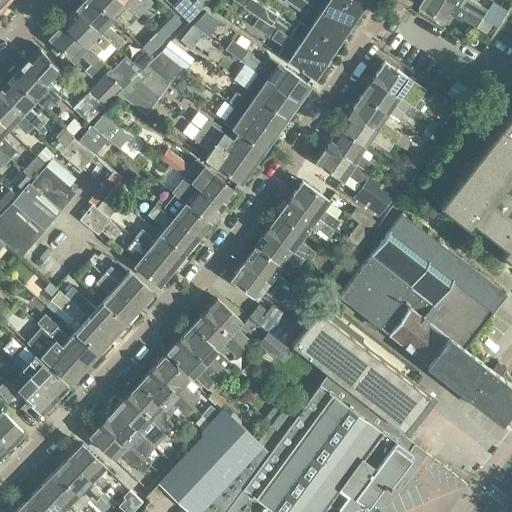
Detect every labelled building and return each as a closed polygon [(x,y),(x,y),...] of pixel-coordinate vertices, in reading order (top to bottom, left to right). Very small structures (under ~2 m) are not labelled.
[(0,0),(0,9),(8,0),(0,0)] [(93,0),(82,0),(75,9),(111,43),(117,48),(125,40),(107,23),(112,18),(93,0)] [(137,15),(121,0),(93,0),(112,18),(118,11),(130,22),(137,15)] [(121,0),(137,15),(144,7),(150,1),(149,0),(121,0)] [(193,0),(182,13),(189,20),(209,0),(193,0)] [(234,0),(258,17),(275,28),(326,61),(329,56),(328,56),(335,45),(337,46),(337,44),(299,19),(294,26),(256,0),(234,0)] [(275,0),(273,3),(293,16),(296,12),(277,0),(275,0)] [(284,0),(304,12),(299,19),(337,44),(348,29),(306,0),(284,0)] [(306,0),(348,29),(359,13),(339,0),(306,0)] [(367,0),(339,0),(359,13),(359,12),(358,11),(365,1),(366,2),(367,0)] [(492,23),(453,0),(424,0),(422,5),(450,22),(455,13),(487,32),(492,23)] [(453,0),(492,23),(494,24),(497,18),(487,12),(488,9),(473,0),(453,0)] [(111,43),(75,9),(61,23),(97,56),(104,48),(106,50),(111,43)] [(181,21),(174,14),(155,33),(163,40),(181,21)] [(282,45),(277,52),(314,77),(322,65),(322,66),(326,61),(275,28),(258,17),(253,25),(270,37),(282,45)] [(104,63),(97,56),(61,23),(49,36),(74,60),(79,55),(90,64),(84,70),(91,76),(104,63)] [(191,25),(180,40),(191,48),(199,39),(202,34),(191,25)] [(150,53),(163,40),(155,33),(142,46),(150,53)] [(194,57),(173,41),(164,52),(181,65),(186,68),(194,57)] [(299,102),(311,85),(279,61),(278,63),(268,56),(263,63),(246,51),(231,41),(226,49),(258,72),(270,81),(299,102)] [(56,78),(62,70),(38,48),(24,62),(63,98),(66,94),(64,92),(61,88),(64,85),(56,78)] [(149,61),(171,78),(181,65),(164,52),(161,49),(149,61)] [(141,68),(146,63),(135,53),(130,59),(141,68)] [(89,88),(90,88),(106,103),(141,68),(130,59),(125,54),(112,68),(110,67),(89,88)] [(372,78),(416,108),(421,101),(417,98),(424,88),(384,61),(372,78)] [(11,77),(15,81),(35,99),(44,107),(50,100),(54,103),(57,100),(59,101),(63,98),(24,62),(11,77)] [(170,81),(150,66),(139,76),(136,79),(159,97),(170,81)] [(246,88),(252,92),(260,99),(288,118),(299,102),(270,81),(258,72),(251,81),(246,88)] [(35,99),(15,81),(11,77),(7,81),(0,88),(0,94),(34,126),(39,131),(46,123),(29,106),(35,99)] [(361,95),(398,120),(403,112),(412,118),(418,110),(416,108),(372,78),(361,95)] [(136,79),(124,97),(146,114),(159,97),(136,79)] [(73,107),(77,111),(88,121),(106,103),(90,88),(73,107)] [(235,90),(228,100),(234,105),(235,105),(276,134),(288,118),(260,99),(252,92),(246,88),(241,95),(235,90)] [(511,90),(499,107),(507,114),(438,203),(469,227),(473,221),(505,246),(500,251),(511,260),(511,90)] [(0,94),(0,120),(8,128),(13,122),(26,134),(34,126),(0,94)] [(350,111),(395,142),(397,143),(402,136),(392,128),(398,120),(361,95),(350,111)] [(224,120),(238,130),(265,150),(276,134),(235,105),(234,105),(224,120)] [(63,126),(74,135),(88,121),(77,111),(63,126)] [(338,128),(365,146),(371,138),(389,150),(395,142),(350,111),(338,128)] [(124,131),(105,114),(95,126),(114,142),(124,131)] [(429,118),(424,125),(437,134),(442,126),(429,118)] [(205,119),(199,128),(253,166),(265,150),(238,130),(233,139),(205,119)] [(2,134),(8,128),(0,120),(0,148),(8,156),(16,147),(2,134)] [(73,136),(74,135),(63,126),(64,128),(50,143),(58,150),(72,136),(73,136)] [(209,149),(204,156),(214,164),(241,183),(253,166),(199,128),(193,138),(209,149)] [(327,144),(366,172),(369,167),(366,166),(370,161),(360,154),(365,146),(338,128),(327,144)] [(97,129),(86,141),(96,151),(107,138),(97,129)] [(97,156),(73,136),(72,136),(58,150),(84,171),(97,156)] [(315,161),(343,180),(346,175),(360,184),(368,173),(366,172),(327,144),(315,161)] [(55,153),(47,146),(40,153),(48,160),(55,153)] [(166,146),(159,156),(181,172),(188,162),(166,146)] [(0,148),(0,163),(4,166),(10,158),(8,156),(0,148)] [(407,167),(415,173),(423,162),(415,156),(407,167)] [(33,179),(45,165),(36,157),(24,170),(33,179)] [(222,206),(235,190),(195,158),(183,174),(184,175),(189,178),(222,206)] [(47,166),(34,183),(64,208),(78,192),(47,166)] [(22,190),(30,180),(21,171),(12,181),(22,190)] [(396,193),(386,186),(368,173),(360,184),(350,197),(378,216),(387,203),(396,193)] [(174,193),(209,222),(222,206),(189,178),(184,175),(171,191),(174,193)] [(392,177),(386,186),(396,193),(402,184),(392,177)] [(295,190),(290,198),(333,229),(337,225),(340,220),(323,208),(328,200),(302,180),(295,190)] [(29,248),(34,242),(64,208),(34,183),(31,181),(21,194),(19,196),(0,216),(0,237),(22,257),(29,248)] [(118,182),(110,192),(119,198),(126,189),(118,182)] [(0,212),(14,197),(5,189),(0,195),(0,212)] [(110,192),(98,207),(110,217),(123,203),(110,192)] [(155,202),(197,237),(209,222),(174,193),(165,204),(158,198),(155,202)] [(290,198),(278,214),(304,233),(309,227),(326,239),(333,229),(290,198)] [(185,252),(197,237),(155,202),(145,214),(161,226),(158,230),(185,252)] [(98,234),(102,228),(110,218),(97,208),(91,203),(78,218),(98,234)] [(374,220),(354,206),(347,215),(358,222),(346,238),(355,245),(374,220)] [(266,230),(303,257),(308,261),(315,252),(298,241),(304,233),(278,214),(266,230)] [(110,218),(102,228),(114,237),(122,227),(110,218)] [(143,231),(136,239),(172,268),(185,252),(158,230),(152,238),(143,231)] [(266,230),(254,246),(280,266),(287,256),(298,264),(303,257),(266,230)] [(139,257),(134,264),(159,284),(172,268),(136,239),(133,237),(126,246),(139,257)] [(348,253),(355,245),(346,238),(339,247),(348,253)] [(275,273),(280,266),(254,246),(243,262),(285,294),(290,288),(292,285),(275,273)] [(243,262),(230,278),(257,299),(263,290),(272,297),(278,302),(282,298),(285,294),(243,262)] [(327,275),(333,280),(342,269),(336,264),(327,275)] [(110,267),(102,275),(139,307),(152,292),(129,271),(122,278),(110,267)] [(327,289),(333,280),(327,275),(325,274),(318,283),(327,289)] [(108,293),(102,300),(125,322),(139,307),(102,275),(96,283),(108,293)] [(68,323),(76,330),(99,351),(112,337),(73,302),(65,294),(64,295),(49,282),(43,288),(54,297),(52,298),(74,317),(68,323)] [(112,337),(125,322),(102,300),(95,308),(87,300),(72,286),(65,294),(73,302),(112,337)] [(309,311),(321,296),(309,287),(297,302),(299,303),(309,311)] [(217,298),(204,311),(244,348),(251,340),(248,337),(236,327),(241,322),(217,298)] [(284,343),(309,311),(299,303),(289,316),(271,303),(265,309),(257,303),(247,314),(269,332),(284,343)] [(316,308),(290,343),(403,429),(430,395),(316,308)] [(204,311),(192,325),(216,347),(222,341),(236,356),(244,348),(204,311)] [(40,324),(42,326),(85,366),(99,351),(76,330),(69,337),(62,330),(63,329),(61,328),(63,327),(59,323),(56,325),(47,317),(40,324)] [(216,347),(192,325),(179,338),(219,375),(231,361),(216,347)] [(27,343),(48,360),(72,382),(85,366),(42,326),(27,343)] [(284,343),(269,332),(260,342),(280,358),(289,347),(284,343)] [(191,375),(192,375),(207,389),(212,383),(219,375),(179,338),(167,351),(191,375)] [(26,346),(18,354),(26,361),(21,366),(25,370),(27,372),(32,376),(55,398),(56,398),(69,386),(68,385),(45,364),(38,357),(26,346)] [(164,354),(152,367),(191,404),(197,398),(182,384),(188,378),(164,354)] [(261,366),(252,357),(240,371),(248,378),(261,366)] [(10,381),(9,382),(14,386),(18,391),(41,413),(52,402),(56,398),(55,398),(32,376),(27,372),(25,370),(21,366),(16,361),(15,361),(11,366),(18,373),(10,381)] [(187,409),(191,404),(152,367),(139,381),(172,413),(178,407),(185,413),(188,410),(187,409)] [(268,382),(267,381),(259,374),(253,380),(251,382),(260,390),(268,382)] [(325,375),(320,382),(294,417),(284,430),(281,435),(276,441),(367,506),(371,501),(373,502),(375,503),(377,504),(379,504),(382,503),(385,502),(386,501),(388,500),(390,498),(425,451),(401,432),(325,375)] [(6,379),(0,385),(0,392),(7,402),(18,391),(14,386),(9,382),(6,379)] [(139,381),(126,395),(166,432),(173,424),(167,419),(172,413),(139,381)] [(126,395),(114,407),(138,430),(153,446),(166,432),(126,395)] [(281,435),(284,430),(294,417),(277,403),(266,416),(274,422),(271,426),(281,435)] [(216,411),(210,405),(202,415),(208,420),(216,411)] [(207,511),(223,511),(268,452),(258,442),(220,406),(219,407),(216,411),(208,420),(200,428),(203,431),(197,438),(165,473),(197,502),(207,511)] [(153,446),(138,430),(114,407),(101,421),(141,459),(147,452),(153,446)] [(0,436),(9,445),(23,431),(1,410),(0,410),(0,436)] [(113,458),(118,452),(140,472),(147,465),(141,459),(101,421),(89,434),(113,458)] [(268,452),(276,441),(281,435),(271,426),(258,442),(268,452)] [(0,454),(9,445),(0,436),(0,454)] [(365,511),(365,509),(367,506),(276,441),(268,452),(223,511),(365,511)] [(80,442),(67,456),(104,491),(111,484),(98,472),(104,466),(80,442)] [(67,456),(54,470),(87,502),(93,496),(97,501),(102,496),(107,501),(110,497),(104,491),(67,456)] [(84,511),(81,508),(87,502),(54,470),(41,484),(70,511),(84,511)] [(70,511),(41,484),(27,498),(40,511),(70,511)] [(125,511),(126,511),(131,511),(142,501),(129,489),(122,496),(125,498),(119,505),(125,511)] [(38,511),(25,500),(13,511),(38,511)]
